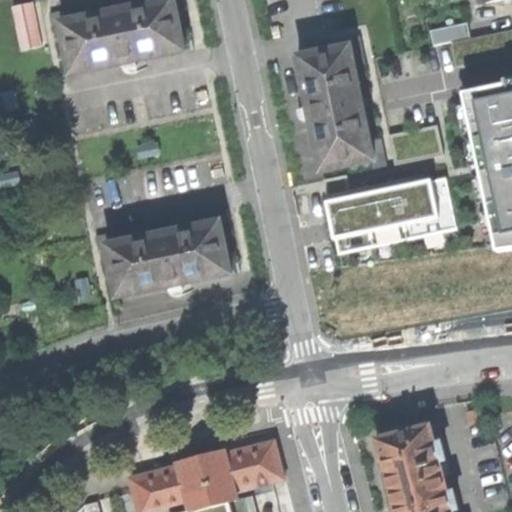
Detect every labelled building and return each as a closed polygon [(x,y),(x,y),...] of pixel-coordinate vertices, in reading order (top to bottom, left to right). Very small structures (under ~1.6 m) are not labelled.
[(130,62),(187,51),(177,2),(186,0),(156,0),(157,3),(82,18),(79,7),(51,13),(54,27),(63,25),(73,74),(130,62)] [(19,6),(26,33),(40,29),(33,3),(19,6)] [(431,31),(434,46),(471,38),(468,23),(431,31)] [(511,31),(452,43),(457,68),(511,56),(511,31)] [(312,114),(324,170),(373,160),(375,169),(389,166),(383,138),(372,140),(357,66),(368,64),(361,34),(347,37),(349,46),(300,57),(312,114)] [(483,167),(499,244),(511,242),(511,78),(509,80),(510,84),(468,93),(483,167)] [(390,136),(396,166),(445,156),(439,126),(390,136)] [(137,147),(140,160),(163,156),(160,143),(137,147)] [(0,178),(2,188),(27,183),(24,169),(0,173),(0,178)] [(328,202),(340,254),(460,231),(447,179),(369,194),(364,195),(328,202)] [(39,212),(42,228),(69,223),(66,207),(39,212)] [(176,285),(232,273),(222,225),(232,222),(229,208),(201,214),(204,226),(129,241),(127,229),(98,235),(101,250),(110,248),(120,297),(176,285)] [(72,299),(93,294),(90,278),(69,283),(72,299)] [(461,412),(464,426),(490,420),(487,406),(461,412)] [(395,511),(452,511),(457,510),(453,494),(448,495),(440,462),(445,461),(441,444),(435,446),(430,427),(377,441),(390,492),(395,511)] [(132,479),(140,511),(164,511),(191,505),(192,511),(194,511),(241,500),(239,493),(288,480),(277,441),(229,453),(227,446),(203,452),(179,459),(181,466),(132,479)] [(250,511),(247,499),(196,511),(250,511)]
